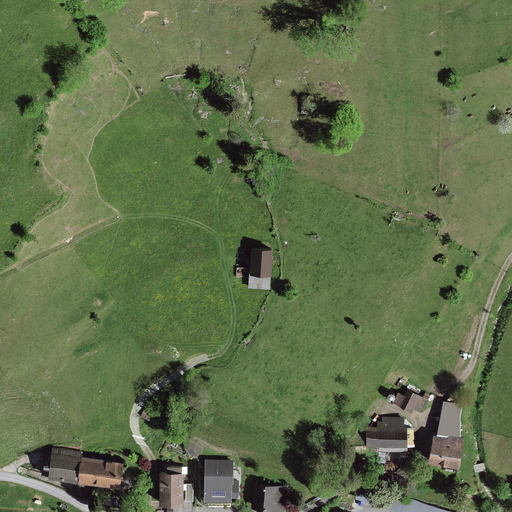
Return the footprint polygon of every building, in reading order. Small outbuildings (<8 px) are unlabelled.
[(282,246),(254,245),(253,274),(281,275),(282,246)] [(427,397),(408,386),(403,396),(396,393),(393,399),(411,409),(413,406),(420,409),(427,397)] [(463,402),(443,399),(437,429),(461,434),(461,414),(463,402)] [(377,425),(366,425),(366,449),(408,448),(408,423),(404,423),(404,415),(377,416),(377,425)] [(448,434),(434,431),(428,458),(459,464),(465,436),(449,433),(448,434)] [(93,479),(96,455),(82,453),(83,449),(52,445),(48,473),(93,479)] [(93,479),(119,483),(122,458),(96,455),(93,479)] [(234,458),(205,457),(205,499),(231,500),(231,495),(239,495),(239,478),(233,478),(234,458)] [(183,468),(160,468),(160,500),(183,500),(183,468)] [(289,486),(254,481),(251,504),(286,509),(289,486)] [(457,511),(360,483),(356,496),(408,511),(457,511)]
